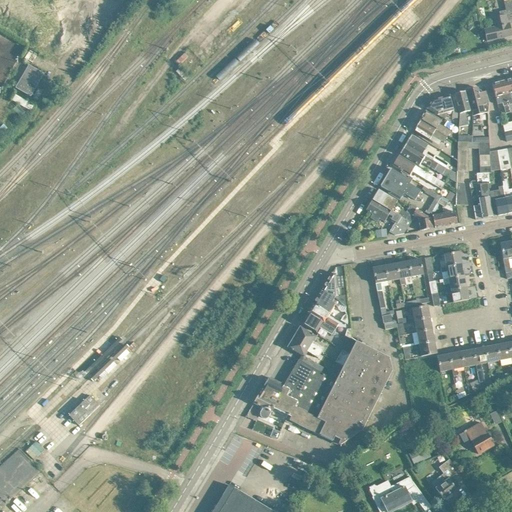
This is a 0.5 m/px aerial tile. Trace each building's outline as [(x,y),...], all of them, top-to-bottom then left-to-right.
[(495,27),(484,29),(487,42),(511,36),(509,24),(511,23),(511,7),(510,0),(504,2),(506,10),(499,12),(500,17),(493,18),(495,27)] [(477,32),(463,36),(465,47),(480,44),(477,32)] [(28,65),(15,88),(30,97),(44,74),(28,65)] [(511,93),(511,79),(502,82),(510,113),(511,112),(511,101),(510,94),(511,93)] [(510,113),(502,82),(492,84),(495,98),(497,104),(503,103),(506,114),(510,113)] [(488,105),(485,92),(479,94),(478,88),(467,91),(472,109),(472,116),(488,112),(488,105)] [(38,101),(43,92),(38,89),(33,98),(38,101)] [(470,112),(465,92),(454,95),(460,115),(459,121),(459,128),(467,126),(464,114),(470,112)] [(27,102),(15,95),(12,100),(24,108),(27,102)] [(449,96),(439,98),(445,113),(452,111),(452,119),(457,119),(456,115),(455,109),(453,110),(449,96)] [(445,113),(439,98),(433,100),(431,101),(427,109),(437,115),(445,113)] [(425,111),(419,122),(446,138),(450,132),(438,125),(441,121),(425,111)] [(446,138),(419,122),(414,131),(429,140),(432,136),(443,143),(446,138)] [(411,135),(405,145),(446,169),(448,164),(425,150),(428,146),(411,135)] [(446,169),(405,145),(400,154),(419,166),(421,163),(442,175),(446,169)] [(510,169),(507,150),(497,152),(500,170),(500,171),(510,169)] [(500,170),(497,152),(489,152),(489,156),(490,162),(490,168),(490,172),(500,170)] [(437,180),(434,178),(398,156),(393,166),(410,176),(412,172),(433,185),(437,180)] [(454,173),(453,173),(446,169),(442,175),(456,183),(456,175),(457,174),(454,173)] [(388,194),(400,201),(404,194),(417,202),(422,193),(409,185),(412,180),(401,173),(400,175),(390,170),(380,187),(389,192),(388,194)] [(463,184),(463,173),(457,173),(457,174),(456,175),(456,183),(455,206),(467,207),(463,184)] [(488,184),(488,174),(480,174),(476,174),(477,181),(477,185),(479,185),(488,184)] [(441,190),(444,184),(437,180),(433,185),(441,190)] [(511,213),(511,189),(508,191),(506,180),(502,181),(503,185),(503,187),(508,214),(511,213)] [(493,217),(489,199),(489,192),(488,184),(479,185),(479,188),(481,199),(479,200),(480,205),(473,206),(475,220),(482,219),(493,217)] [(508,214),(503,187),(503,185),(498,186),(499,191),(489,192),(489,199),(493,217),(498,216),(508,214)] [(440,199),(441,197),(425,188),(423,191),(427,193),(426,193),(435,199),(426,214),(430,216),(437,204),(440,199)] [(378,190),(372,201),(407,221),(414,209),(410,207),(406,213),(394,206),(397,202),(378,190)] [(407,221),(372,201),(366,211),(372,215),(370,218),(377,222),(379,219),(384,222),(387,218),(395,223),(389,233),(395,236),(403,234),(411,224),(407,221)] [(431,219),(414,209),(407,221),(411,224),(414,217),(420,221),(418,221),(419,231),(432,229),(431,219)] [(455,212),(443,214),(446,226),(457,224),(455,212)] [(446,226),(443,214),(432,217),(434,229),(446,226)] [(511,258),(511,242),(500,245),(503,260),(506,274),(507,280),(511,278),(511,268),(511,269),(509,259),(511,258)] [(462,265),(459,253),(444,255),(446,268),(462,265)] [(433,270),(430,258),(424,259),(427,271),(433,270)] [(423,275),(420,260),(408,262),(411,277),(423,275)] [(411,277),(408,262),(397,264),(400,280),(401,285),(406,284),(405,278),(411,277)] [(400,280),(397,264),(385,266),(388,282),(400,280)] [(462,265),(446,268),(442,269),(442,274),(447,273),(449,279),(464,276),(462,265)] [(388,282),(385,266),(372,269),(377,292),(381,292),(383,291),(381,283),(388,282)] [(337,276),(331,274),(321,291),(338,301),(337,302),(340,304),(346,308),(345,297),(339,298),(337,276)] [(464,276),(449,279),(443,280),(444,285),(449,284),(451,292),(466,289),(464,276)] [(468,301),(466,289),(451,292),(453,303),(468,301)] [(337,309),(340,304),(337,302),(338,301),(321,291),(313,304),(330,314),(334,307),(337,309)] [(381,292),(377,292),(380,310),(385,309),(381,292)] [(440,306),(437,294),(431,295),(433,307),(440,306)] [(330,314),(313,304),(308,314),(334,330),(335,330),(338,325),(327,318),(330,314)] [(412,309),(412,310),(414,322),(430,319),(427,307),(412,309)] [(334,330),(308,314),(302,324),(317,333),(320,329),(331,336),(334,330)] [(392,323),(391,315),(382,317),(383,325),(384,324),(388,324),(392,323)] [(432,331),(430,319),(414,322),(417,334),(432,331)] [(403,324),(398,325),(396,325),(397,328),(399,337),(403,336),(405,336),(403,324)] [(316,337),(309,333),(300,327),(297,333),(296,333),(293,338),(321,354),(323,349),(313,343),(316,337)] [(434,343),(432,331),(417,334),(412,335),(414,346),(416,346),(434,343)] [(321,354),(293,338),(291,342),(288,348),(302,357),(300,361),(321,373),(323,368),(304,357),(307,353),(318,359),(321,354)] [(350,356),(356,342),(351,339),(344,352),(350,356)] [(362,431),(367,421),(372,411),(383,389),(364,379),(377,353),(356,342),(350,356),(343,368),(332,391),(317,419),(318,419),(312,432),(332,442),(333,441),(339,444),(338,445),(342,446),(362,431)] [(437,355),(434,343),(416,346),(418,358),(437,355)] [(511,359),(511,358),(509,344),(497,346),(500,362),(511,359)] [(500,362),(497,346),(485,348),(488,364),(490,370),(494,369),(493,363),(500,362)] [(488,364),(485,348),(473,350),(476,366),(477,372),(482,371),(481,366),(488,364)] [(476,366),(473,350),(461,352),(464,369),(476,366)] [(350,356),(344,352),(342,351),(335,363),(337,364),(343,368),(350,356)] [(464,369),(461,352),(449,355),(453,371),(454,378),(459,377),(457,370),(464,369)] [(389,359),(377,353),(364,379),(383,389),(392,372),(389,359)] [(453,371),(449,355),(436,357),(440,374),(453,371)] [(317,419),(332,391),(343,368),(337,364),(330,379),(321,373),(300,361),(299,360),(284,385),(271,379),(268,380),(263,388),(261,392),(292,407),(317,419)] [(292,407),(261,392),(259,396),(258,395),(253,403),(254,404),(252,406),(261,412),(260,413),(260,415),(260,417),(262,418),(264,419),(266,419),(268,418),(269,417),(273,409),(288,416),(292,407)] [(89,396),(69,416),(78,426),(99,406),(89,396)] [(318,419),(317,419),(292,407),(288,416),(285,422),(292,425),(293,423),(312,432),(318,419)] [(496,417),(489,418),(492,430),(499,428),(496,417)] [(470,442),(478,455),(493,445),(480,423),(459,435),(465,445),(470,442)] [(431,457),(426,447),(410,454),(415,464),(431,457)] [(456,490),(448,479),(447,478),(456,472),(457,473),(458,472),(453,463),(449,459),(439,466),(444,474),(431,483),(443,500),(456,490)] [(379,510),(385,507),(387,511),(390,511),(416,500),(425,511),(431,508),(413,483),(404,487),(405,488),(394,493),(389,481),(376,487),(375,485),(372,487),(373,489),(370,490),(379,510)] [(275,498),(268,510),(229,486),(228,486),(229,487),(213,511),(285,511),(289,507),(275,498)]
